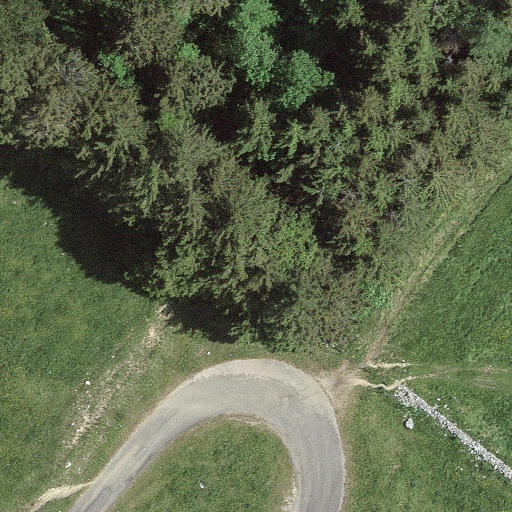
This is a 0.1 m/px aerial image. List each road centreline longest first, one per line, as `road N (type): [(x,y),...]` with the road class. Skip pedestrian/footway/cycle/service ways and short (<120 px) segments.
road 1 (unclassified): [(315,511),(322,477),(303,411),(272,388),(247,385),(200,398),(161,426),(84,511)]
road 2 (track): [(303,411),(511,146)]
